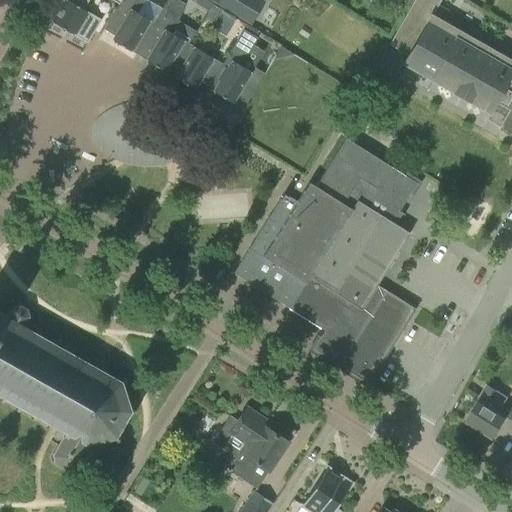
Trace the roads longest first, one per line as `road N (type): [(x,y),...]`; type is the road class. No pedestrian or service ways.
road 1 (tertiary): [(399,447),(0,192)]
road 2 (residential): [(399,447),(511,252)]
road 3 (tertiary): [(505,511),(399,447)]
